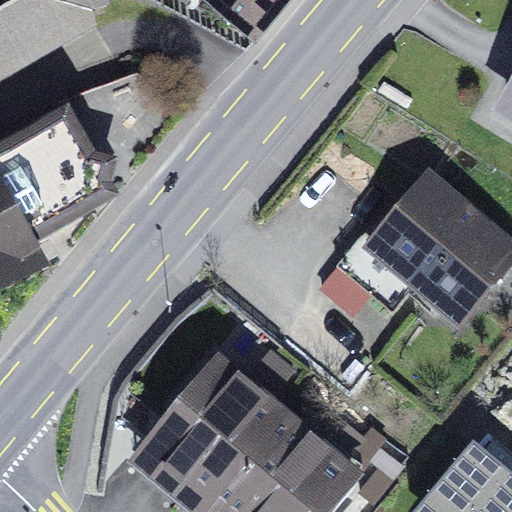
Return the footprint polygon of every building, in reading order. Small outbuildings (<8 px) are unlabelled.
[(0,62),(86,12),(82,0),(37,0),(0,22),(0,62)] [(292,0),(202,0),(257,44),(292,0)] [(0,290),(64,254),(182,113),(138,76),(14,122),(0,129),(0,290)] [(364,243),(340,272),(393,316),(416,289),(459,325),(511,261),(511,252),(431,185),(375,252),(364,243)] [(193,494),(266,408),(221,370),(148,456),(193,494)] [(266,408),(193,494),(214,511),(330,511),(355,483),(266,408)] [(511,511),(511,480),(474,449),(423,511),(511,511)]
